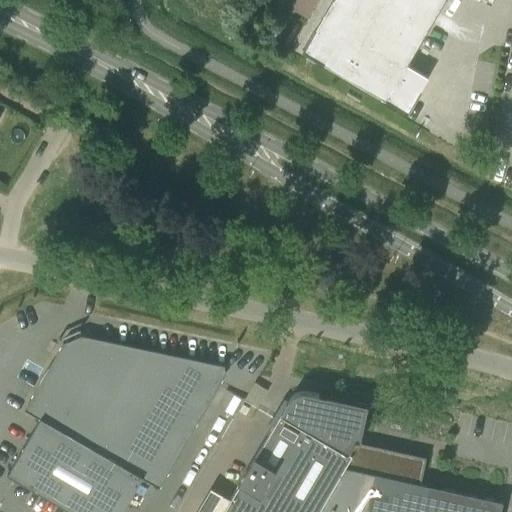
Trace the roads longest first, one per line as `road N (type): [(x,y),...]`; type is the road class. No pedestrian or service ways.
road 1 (unclassified): [(511,369),(0,258)]
road 2 (primary): [(116,71),(511,310)]
road 3 (primary): [(511,273),(116,71)]
